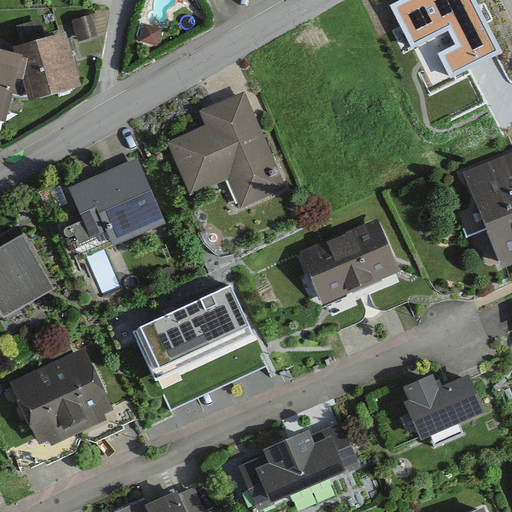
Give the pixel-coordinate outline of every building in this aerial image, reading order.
[(104,36),(98,15),(73,22),(80,43),(104,36)] [(17,47),(1,43),(0,47),(0,120),(8,123),(16,91),(29,91),(30,97),(81,82),(66,33),(17,47)] [(192,191),(232,173),(245,204),(284,187),(244,95),(206,112),(210,122),(170,140),(192,191)] [(470,239),(486,233),(502,273),(511,269),(511,154),(463,173),(477,208),(460,215),(470,239)] [(115,240),(166,219),(139,156),(71,185),(91,231),(108,224),(115,240)] [(324,303),(401,272),(379,218),(302,249),(324,303)] [(0,308),(4,315),(57,285),(21,223),(0,234),(0,308)] [(251,337),(230,293),(136,336),(157,381),(251,337)] [(107,419),(104,413),(112,409),(84,349),(11,383),(39,443),(49,439),(52,445),(107,419)] [(404,406),(421,447),(486,418),(468,378),(439,391),(433,378),(404,391),(409,404),(404,406)] [(266,449),(269,456),(244,466),(262,509),(361,466),(342,424),(311,437),(308,430),(266,449)] [(205,511),(194,487),(179,494),(177,488),(145,503),(149,511),(205,511)] [(121,511),(144,511),(140,497),(119,504),(121,511)]
